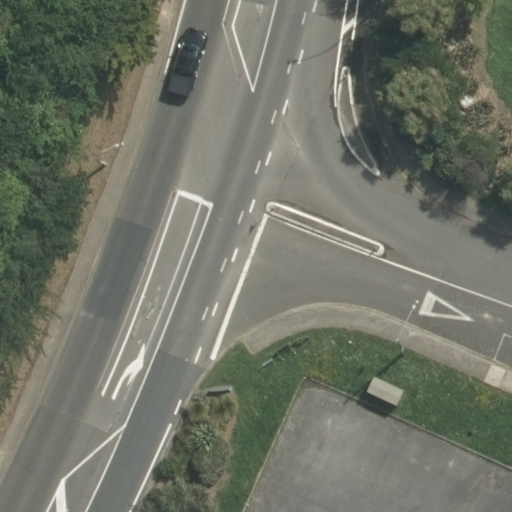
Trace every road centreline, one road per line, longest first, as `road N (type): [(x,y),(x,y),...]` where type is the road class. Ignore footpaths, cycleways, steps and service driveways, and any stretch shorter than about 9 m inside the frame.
road 1 (secondary): [(59,511),(190,177)]
road 2 (residential): [(511,305),(190,177)]
road 3 (secondary): [(190,177),(244,0)]
